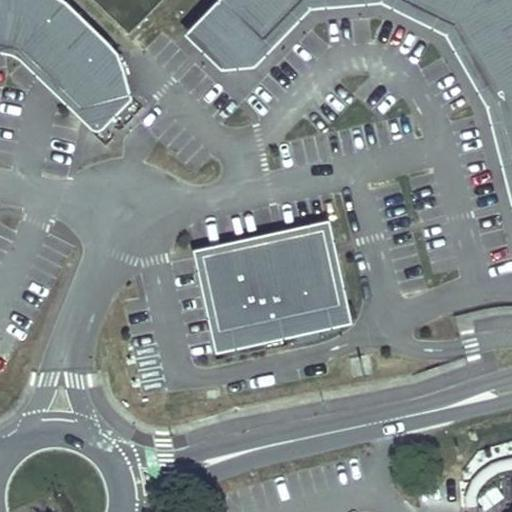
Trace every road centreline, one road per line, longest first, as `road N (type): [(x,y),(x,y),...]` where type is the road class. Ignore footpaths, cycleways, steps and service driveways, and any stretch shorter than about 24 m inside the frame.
road 1 (secondary): [(130,508),(239,463),(405,417)]
road 2 (secondary): [(405,417),(162,459),(119,457)]
